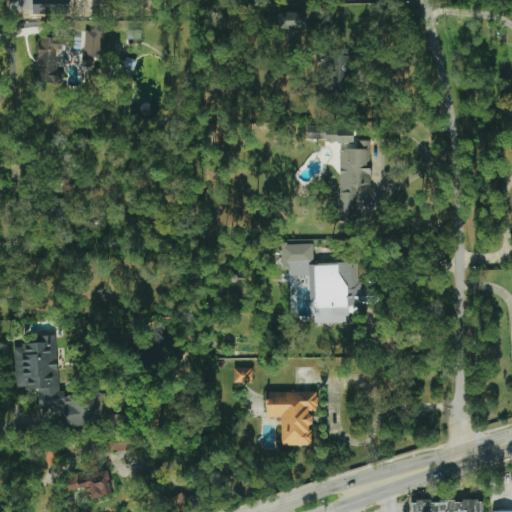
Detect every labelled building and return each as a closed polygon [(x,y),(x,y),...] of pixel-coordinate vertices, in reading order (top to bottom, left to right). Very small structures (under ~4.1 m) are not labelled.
[(34,0),(34,13),(67,14),(67,0),(34,0)] [(309,30),(310,13),(279,12),(278,29),(309,30)] [(108,32),(84,31),(83,67),(94,68),(94,59),(107,59),(108,32)] [(65,38),(39,38),(37,83),(63,84),(65,38)] [(329,55),(329,91),(350,91),(349,49),(338,49),(338,55),(329,55)] [(353,142),(353,127),(307,127),(307,142),(353,142)] [(356,221),(356,185),(371,185),(371,168),(369,168),(369,141),(357,141),(357,150),(340,149),(339,221),(356,221)] [(73,180),(72,154),(61,154),(62,180),(73,180)] [(67,199),(51,199),(50,217),(67,218),(67,199)] [(314,324),(346,323),(346,315),(362,314),(361,304),(369,303),(369,289),(360,289),(358,263),(313,265),(312,243),(282,245),(283,271),(289,270),(289,276),(311,275),(314,324)] [(105,425),(104,394),(59,395),(57,335),(37,336),(37,345),(15,345),(16,389),(38,388),(39,410),(63,409),(64,426),(105,425)] [(234,368),(234,382),(251,382),(251,379),(253,379),(253,371),(251,371),(251,368),(234,368)] [(266,393),(266,417),(282,417),(281,446),(311,445),(311,430),(308,429),(308,426),(312,424),(312,416),(309,414),(309,410),(316,411),(316,406),(319,405),(319,397),(316,397),(316,392),(266,393)] [(110,452),(135,450),(133,433),(109,435),(110,452)] [(62,464),(60,450),(46,452),(48,466),(62,464)] [(68,477),(71,493),(89,489),(91,499),(112,495),(107,469),(68,477)] [(174,511),(176,511),(189,506),(183,493),(169,500),(174,511)] [(410,511),(482,511),(482,501),(410,502),(410,511)]
